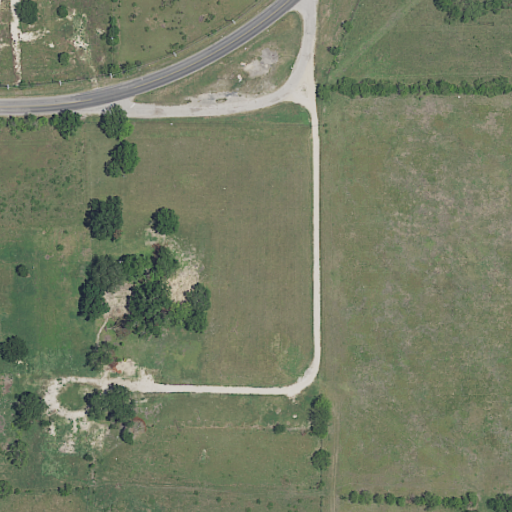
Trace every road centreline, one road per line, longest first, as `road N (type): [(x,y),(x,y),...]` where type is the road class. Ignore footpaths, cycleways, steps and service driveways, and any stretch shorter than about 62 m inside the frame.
road 1 (residential): [(511,396),(295,232),(133,89)]
road 2 (secondary): [(0,107),(64,107),(144,86),(224,50),(291,0)]
road 3 (residential): [(413,188),(511,273)]
